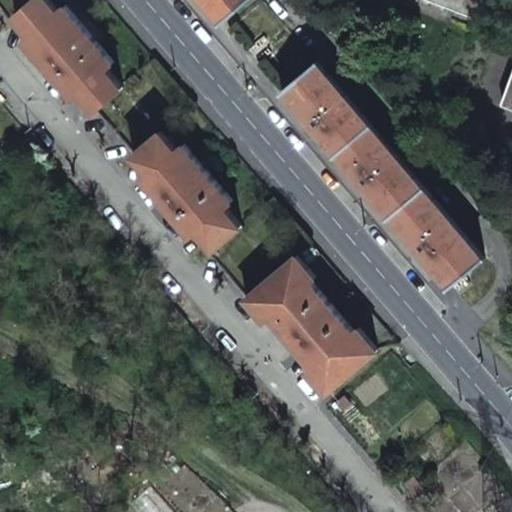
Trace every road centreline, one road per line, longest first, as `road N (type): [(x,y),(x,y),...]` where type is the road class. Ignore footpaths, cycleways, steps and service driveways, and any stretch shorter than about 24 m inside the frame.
road 1 (residential): [(386,511),(0,62)]
road 2 (unclassified): [(511,433),(143,0)]
